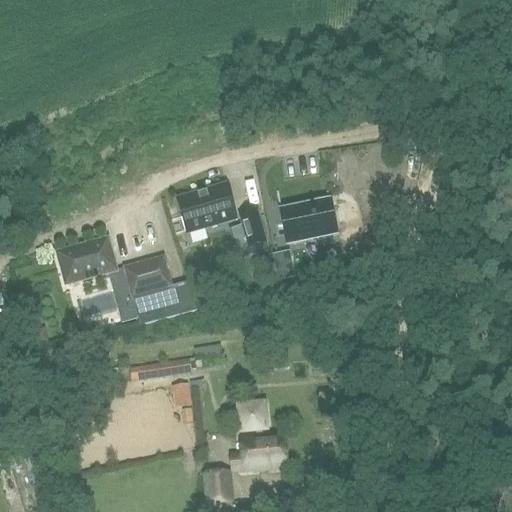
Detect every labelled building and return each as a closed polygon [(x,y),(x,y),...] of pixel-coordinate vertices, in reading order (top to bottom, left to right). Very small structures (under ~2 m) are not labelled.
[(232,118),(208,120),(209,137),(233,135),(232,118)] [(235,220),(225,187),(177,201),(187,234),(235,220)] [(334,233),(329,210),(313,214),(311,206),(288,211),(290,219),(280,221),(285,245),(334,233)] [(249,248),(264,244),(256,213),(240,217),(249,248)] [(55,253),(65,288),(118,273),(108,238),(55,253)] [(274,257),(278,280),(292,277),(288,255),(274,257)] [(173,289),(164,257),(122,269),(131,301),(173,289)] [(188,284),(173,289),(131,301),(138,328),(196,312),(188,284)] [(189,359),(118,370),(120,385),(191,374),(189,359)] [(188,383),(190,391),(203,389),(202,381),(188,383)] [(191,407),(187,385),(171,388),(175,410),(191,407)] [(243,472),(285,468),(282,437),(261,439),(260,429),(263,429),(261,406),(238,408),(240,431),(254,429),(255,440),(240,441),(242,456),(229,457),(231,472),(243,471),(243,472)] [(233,504),(230,472),(202,475),(205,507),(207,506),(207,511),(231,511),(231,504),(233,504)]
